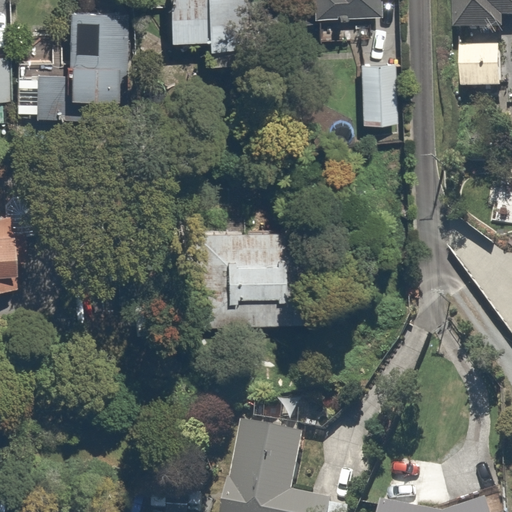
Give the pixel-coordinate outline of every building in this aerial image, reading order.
[(146,1),(125,0),(59,0),(58,46),(54,46),(53,80),(97,82),(98,51),(144,52),(146,1)] [(156,0),(155,30),(232,34),(233,0),(156,0)] [(374,8),(373,0),(307,0),(308,10),(374,8)] [(511,0),(450,0),(450,26),(497,26),(497,14),(511,14),(511,0)] [(501,44),(458,42),(456,84),(499,86),(501,44)] [(12,52),(0,50),(0,97),(6,99),(12,52)] [(395,57),(356,56),(355,114),(394,115),(395,57)] [(0,275),(12,274),(11,252),(24,251),(21,215),(0,216),(0,210),(0,275)] [(295,316),(292,223),(188,226),(192,319),(295,316)] [(305,430),(240,415),(217,511),(321,511),(325,497),(291,489),(305,430)] [(444,510),(378,493),(375,511),(489,511),(486,493),(444,510)]
